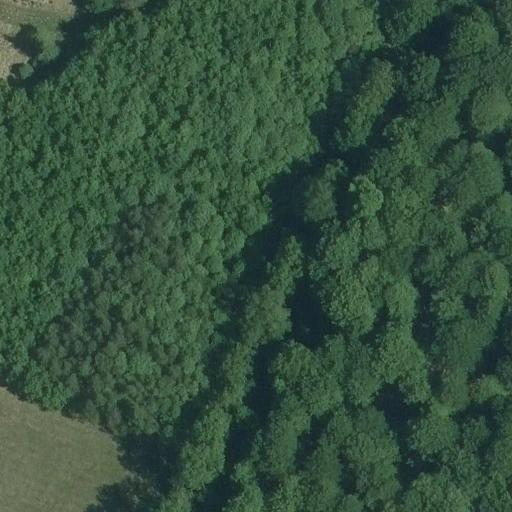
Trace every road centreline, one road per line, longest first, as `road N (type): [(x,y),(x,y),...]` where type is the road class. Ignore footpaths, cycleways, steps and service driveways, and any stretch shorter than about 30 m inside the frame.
road 1 (track): [(447,0),(204,511)]
road 2 (track): [(511,369),(443,511)]
